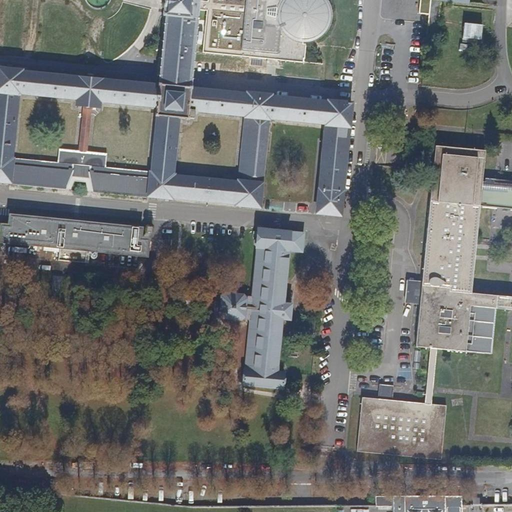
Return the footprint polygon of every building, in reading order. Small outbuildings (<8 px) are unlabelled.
[(317,37),(322,33),(324,31),(328,23),(329,17),(327,10),(325,2),(322,0),(207,0),(207,2),(198,1),(198,0),(162,0),(162,2),(161,8),(163,8),(163,16),(166,17),(160,77),(159,85),(157,87),(89,80),(21,74),(21,72),(0,69),(0,182),(68,189),(73,176),(90,178),(94,191),(171,199),(172,197),(236,203),(236,205),(259,208),(262,184),(261,183),(267,127),(275,128),(277,125),(278,120),(326,124),(319,190),(318,190),(316,213),(340,216),(342,192),(341,192),(348,127),(349,126),(351,105),(327,102),(327,104),(270,98),(270,96),(247,94),(246,96),(190,90),(191,81),(196,30),(198,11),(206,12),(202,53),(267,60),(277,61),(304,63),(305,45),(303,45),(303,41),(310,41),(317,37)] [(438,39),(441,0),(430,0),(426,38),(438,39)] [(464,23),(461,42),(482,45),(485,25),(464,23)] [(511,185),(482,182),(485,152),(434,146),(421,282),(419,305),(418,311),(415,348),(429,349),(425,388),(424,404),(393,401),(394,387),(380,386),(379,390),(378,400),(362,398),(356,451),(419,457),(441,459),(447,406),(432,405),(437,350),(491,355),(496,311),(511,313),(511,185)] [(139,239),(140,230),(88,224),(88,223),(75,222),(63,221),(63,222),(10,217),(9,227),(5,227),(1,226),(0,236),(0,242),(59,248),(58,261),(85,263),(86,250),(146,257),(148,241),(143,240),(139,239)] [(300,252),(302,235),(263,231),(258,231),(255,248),(257,248),(251,297),(241,296),(241,295),(225,294),(222,297),(221,306),(220,315),(223,318),(250,320),(244,369),(243,371),(242,384),(282,388),(283,374),(276,373),(281,319),(289,320),(290,305),(282,304),(288,251),(300,252)] [(419,305),(421,282),(406,281),(404,303),(419,305)] [(459,511),(460,506),(444,505),(444,497),(374,497),(374,507),(391,507),(391,511),(459,511)] [(444,505),(460,506),(459,498),(444,497),(444,505)]
